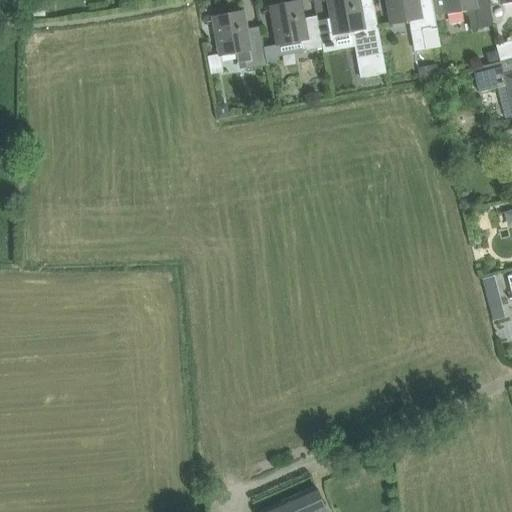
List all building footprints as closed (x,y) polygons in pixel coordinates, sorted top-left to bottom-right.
[(361,13),(360,8),(358,0),(328,0),(335,35),(352,32),(357,58),(382,54),(375,10),(361,13)] [(434,15),(431,0),(417,3),(416,0),(386,0),(391,24),(409,21),(411,32),(421,30),(424,52),(441,49),(437,27),(434,15)] [(493,26),(488,0),(431,0),(434,15),(446,13),(446,14),(459,12),(469,18),(471,30),(493,26)] [(44,1),(33,1),(33,16),(44,16),(44,1)] [(303,24),(302,19),(300,1),(270,6),(277,45),(300,41),(302,52),(323,48),(322,44),(317,22),(303,24)] [(239,62),(245,61),(246,70),(267,66),(261,32),(246,34),(242,11),(213,17),(220,56),(237,53),(239,62)] [(326,20),(317,22),(322,44),(330,43),(326,20)] [(511,40),(496,45),(500,62),(511,58),(511,40)] [(511,58),(500,62),(473,69),(479,92),(509,84),(511,96),(511,58)] [(227,106),(216,108),(218,119),(229,117),(227,106)] [(462,200),(464,211),(474,208),(472,198),(462,200)] [(487,304),(492,324),(510,319),(505,300),(487,304)] [(258,511),(326,511),(327,511),(315,487),(258,511)]
